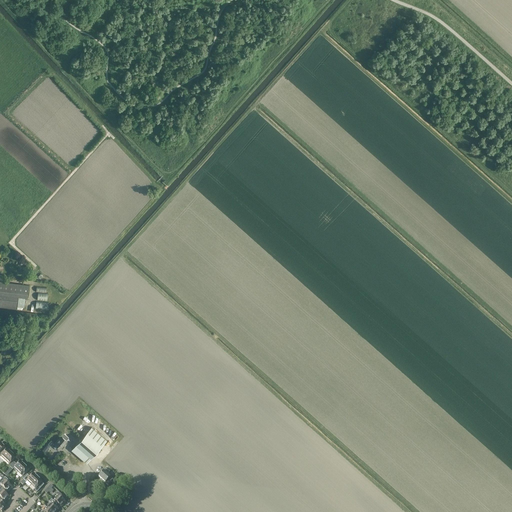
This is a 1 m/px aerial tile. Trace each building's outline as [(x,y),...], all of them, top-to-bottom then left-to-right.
[(27,297),(28,285),(0,281),(0,306),(16,308),(17,296),(27,297)] [(48,290),(37,290),(37,309),(48,309),(48,290)] [(8,351),(13,351),(13,346),(10,346),(10,343),(1,343),(1,352),(8,352),(8,351)] [(87,463),(107,440),(92,427),(72,449),(87,463)] [(61,435),(54,443),(59,448),(64,442),(65,443),(67,441),(66,440),(69,437),(64,433),(61,436),(61,435)] [(3,453),(1,451),(0,452),(0,457),(1,457),(5,461),(12,453),(7,449),(3,453)] [(12,453),(5,461),(9,464),(8,466),(10,468),(15,463),(12,461),(16,457),(12,453)] [(17,465),(15,463),(10,468),(13,470),(14,469),(18,473),(25,465),(20,461),(17,465)] [(25,465),(18,473),(22,477),(21,478),(24,480),(28,475),(26,473),(29,469),(25,465)] [(99,477),(105,483),(108,485),(113,479),(107,475),(109,472),(105,468),(103,471),(99,477)] [(30,477),(28,475),(24,480),(26,482),(27,481),(31,485),(38,477),(33,473),(30,477)] [(10,482),(5,477),(3,480),(4,481),(0,485),(1,487),(7,492),(12,487),(8,484),(10,482)] [(38,477),(31,485),(36,489),(34,490),(37,492),(41,487),(39,485),(43,482),(38,477)] [(51,488),(53,486),(51,484),(45,490),(49,494),(53,490),(51,488)] [(7,492),(1,487),(0,487),(0,489),(1,491),(0,491),(0,497),(4,502),(9,497),(5,494),(7,492)] [(61,507),(65,502),(62,499),(64,497),(59,493),(57,495),(58,496),(54,500),(61,507)] [(51,504),(47,508),(50,511),(56,511),(58,510),(55,506),(57,504),(51,499),(49,502),(51,504)]
